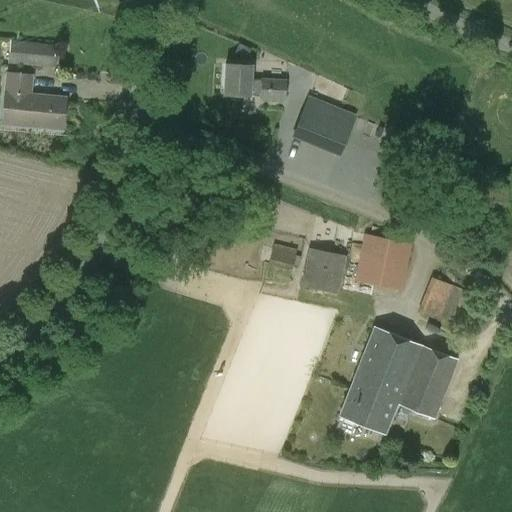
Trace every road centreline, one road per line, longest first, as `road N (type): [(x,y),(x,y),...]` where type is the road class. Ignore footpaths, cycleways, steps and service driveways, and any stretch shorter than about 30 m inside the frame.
road 1 (unclassified): [(511,311),(448,249),(407,225),(139,122)]
road 2 (tertiary): [(0,359),(73,286),(126,180),(139,122)]
road 3 (tertiary): [(139,122),(149,0)]
